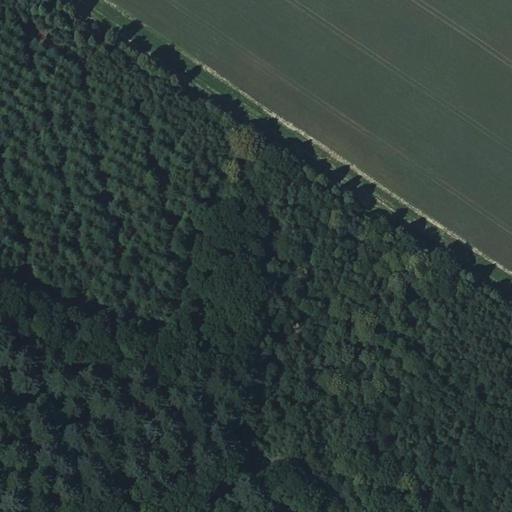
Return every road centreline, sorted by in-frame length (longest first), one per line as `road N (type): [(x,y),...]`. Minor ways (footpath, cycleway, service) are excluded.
road 1 (track): [(511,318),(42,0)]
road 2 (track): [(8,511),(124,453),(203,447),(304,468),(319,479),(314,511)]
